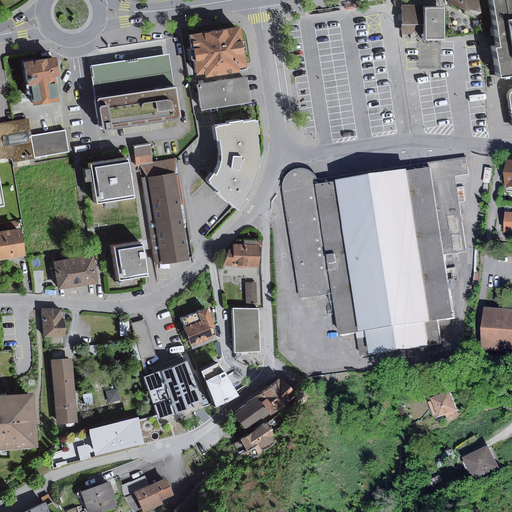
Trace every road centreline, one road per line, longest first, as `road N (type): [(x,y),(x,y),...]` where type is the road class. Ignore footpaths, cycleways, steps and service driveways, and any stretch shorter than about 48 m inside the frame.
road 1 (residential): [(0,508),(84,466),(189,440),(261,381),(269,352),(265,188)]
road 2 (residential): [(0,300),(124,306),(156,298),(211,253),(265,188)]
road 3 (residential): [(278,159),(406,140),(511,146)]
road 4 (residential): [(278,159),(258,0)]
road 5 (primary): [(99,14),(233,0)]
